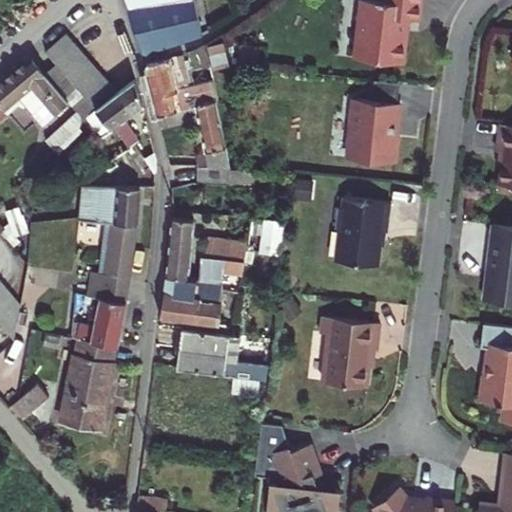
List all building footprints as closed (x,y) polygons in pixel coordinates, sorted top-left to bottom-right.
[(141,46),(199,25),(193,0),(118,0),(133,42),(141,46)] [(424,0),(363,0),(358,55),(408,60),(413,14),(424,16),(424,0)] [(114,92),(62,37),(42,53),(53,66),(94,110),(114,92)] [(202,37),(176,51),(180,69),(206,57),(202,37)] [(213,67),(227,64),(223,45),(209,48),(213,67)] [(172,85),(166,53),(145,59),(152,89),(172,85)] [(25,61),(0,81),(0,120),(5,116),(1,111),(20,96),(44,125),(68,104),(42,77),(25,61)] [(53,66),(42,77),(68,104),(76,114),(78,116),(79,117),(80,118),(80,119),(81,119),(81,120),(81,121),(81,122),(82,123),(82,124),(82,125),(82,126),(81,128),(81,129),(80,130),(86,125),(90,121),(94,126),(101,118),(94,111),(94,110),(53,66)] [(375,75),(373,95),(397,97),(399,77),(375,75)] [(152,89),(159,120),(181,115),(179,106),(194,103),(208,170),(222,171),(231,171),(211,77),(172,85),(152,89)] [(112,129),(114,127),(147,106),(139,78),(94,111),(101,118),(112,129)] [(393,131),(400,97),(397,97),(373,95),(356,93),(355,109),(350,109),(348,132),(353,133),(350,153),(395,158),(398,132),(393,131)] [(78,116),(76,114),(44,140),(57,155),(80,130),(81,129),(81,128),(82,126),(82,125),(82,124),(82,123),(81,122),(81,121),(81,120),(81,119),(80,119),(80,118),(79,117),(78,116)] [(511,115),(497,114),(493,141),(500,142),(496,174),(511,175),(511,115)] [(101,118),(94,126),(104,139),(115,131),(112,129),(101,118)] [(208,170),(196,170),(196,185),(223,185),(222,171),(208,170)] [(85,188),(83,216),(102,217),(103,208),(118,209),(111,282),(116,282),(112,309),(130,311),(135,285),(131,285),(143,189),(85,188)] [(382,227),(386,197),(339,192),(338,204),(335,204),(333,225),(336,226),(332,256),(373,261),(378,227),(382,227)] [(511,214),(487,213),(481,289),(511,290),(511,214)] [(193,282),(194,257),(197,223),(171,221),(165,280),(193,282)] [(201,238),(199,257),(224,260),(225,240),(201,238)] [(224,260),(199,257),(198,282),(193,282),(165,280),(162,297),(199,300),(199,302),(220,305),(221,290),(215,290),(216,272),(234,273),(235,260),(224,260)] [(1,280),(0,281),(0,299),(10,290),(1,280)] [(111,282),(99,281),(94,306),(103,307),(112,309),(116,282),(111,282)] [(0,299),(0,320),(14,336),(19,301),(10,290),(0,299)] [(199,300),(162,297),(160,318),(197,321),(196,330),(217,332),(220,305),(199,302),(199,300)] [(82,349),(122,356),(130,311),(112,309),(103,307),(98,335),(86,334),(82,349)] [(377,315),(320,309),(318,325),(325,326),(320,374),(364,379),(368,342),(374,343),(377,315)] [(511,319),(479,315),(476,339),(484,340),(474,393),(500,396),(498,413),(511,414),(511,319)] [(183,328),(181,374),(243,381),(244,368),(231,366),(233,348),(245,349),(247,335),(217,332),(196,330),(183,328)] [(82,349),(73,388),(63,435),(71,436),(106,441),(122,356),(82,349)] [(25,353),(11,350),(7,374),(21,377),(25,353)] [(37,378),(20,394),(11,403),(18,409),(23,415),(48,390),(37,378)] [(320,511),(335,511),(339,481),(316,479),(313,468),(321,466),(311,435),(290,442),(282,418),(261,415),(257,466),(270,468),(265,505),(283,506),(284,511),(319,511),(320,511)] [(511,511),(511,445),(501,444),(497,474),(502,474),(499,496),(494,496),(475,494),(472,511),(511,511)] [(447,511),(450,491),(421,487),(420,492),(402,490),(393,477),(369,496),(380,511),(447,511)] [(141,493),(138,511),(169,511),(171,497),(141,493)]
